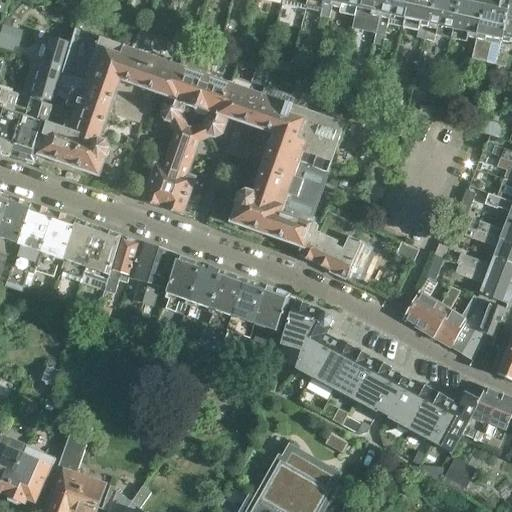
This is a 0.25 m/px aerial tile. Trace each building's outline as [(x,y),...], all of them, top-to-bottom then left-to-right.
[(284,0),(284,1),(283,5),(305,10),(307,0),(284,0)] [(334,0),(307,0),(305,10),(330,17),(333,3),(334,0)] [(334,0),(333,3),(342,5),(341,12),(356,15),(358,8),(359,0),(334,0)] [(359,0),(358,8),(356,15),(353,29),(376,34),(384,0),(359,0)] [(384,0),(376,34),(374,43),(383,46),(388,25),(402,28),(404,19),(409,0),(384,0)] [(409,0),(404,19),(402,28),(418,32),(417,37),(426,39),(429,24),(435,0),(409,0)] [(435,0),(429,24),(426,39),(434,41),(436,36),(451,39),(452,37),(454,30),(460,0),(435,0)] [(460,0),(454,30),(452,37),(475,42),(477,35),(485,0),(460,0)] [(485,0),(477,35),(487,37),(486,41),(485,41),(484,46),(499,49),(501,40),(502,41),(503,38),(510,0),(485,0)] [(511,0),(510,0),(503,38),(511,39),(511,0)] [(0,45),(12,49),(18,29),(3,25),(0,34),(0,45)] [(39,154),(100,176),(106,159),(107,158),(110,151),(106,144),(99,141),(121,80),(167,96),(164,105),(166,105),(163,113),(166,120),(170,121),(176,134),(165,168),(157,165),(145,200),(183,213),(195,179),(187,176),(199,141),(211,136),(215,137),(222,133),(228,118),(276,135),(255,195),(248,193),(241,196),(238,203),(239,205),(233,222),(302,247),(299,256),(348,279),(357,283),(371,247),(363,243),(350,237),(355,226),(332,215),(325,229),(312,224),(345,124),(261,95),(124,47),(101,38),(77,30),(72,44),(62,84),(60,89),(72,93),(67,107),(76,110),(71,123),(66,121),(64,127),(50,122),(45,137),(39,154)] [(211,31),(207,47),(218,50),(223,34),(211,31)] [(7,111),(0,135),(0,151),(35,164),(39,154),(45,137),(44,137),(47,125),(53,107),(71,43),(49,37),(27,112),(15,108),(20,95),(11,92),(7,111)] [(471,61),(473,49),(465,47),(463,59),(471,61)] [(282,70),(289,72),(293,61),(285,59),(282,70)] [(498,59),(495,73),(503,75),(506,61),(498,59)] [(300,63),(293,61),(289,73),(296,75),(300,63)] [(0,135),(7,111),(11,92),(3,90),(0,98),(0,76),(4,65),(0,63),(0,135)] [(265,83),(270,69),(261,67),(256,80),(265,83)] [(414,98),(411,109),(433,116),(436,105),(414,98)] [(485,115),(481,130),(498,135),(502,120),(485,115)] [(494,152),(502,155),(511,158),(511,152),(504,149),(496,146),(494,152)] [(511,158),(502,155),(501,158),(502,158),(498,167),(511,171),(511,158)] [(399,168),(384,161),(368,198),(382,205),(399,168)] [(491,192),(495,194),(511,199),(511,192),(493,186),(491,192)] [(468,187),(463,201),(472,205),(477,190),(468,187)] [(0,230),(11,198),(0,194),(0,230)] [(511,199),(495,194),(494,196),(489,194),(486,205),(498,209),(499,208),(510,212),(507,219),(511,220),(511,199)] [(0,230),(0,286),(5,288),(32,205),(11,198),(0,230)] [(32,205),(5,288),(28,295),(40,259),(42,254),(55,214),(32,205)] [(59,265),(62,266),(63,262),(77,221),(55,214),(42,254),(36,272),(54,279),(59,265)] [(473,219),(470,226),(511,243),(511,220),(507,219),(503,230),(473,219)] [(77,221),(63,262),(64,262),(65,261),(87,269),(100,229),(77,221)] [(511,243),(470,226),(469,228),(468,228),(466,235),(496,247),(492,256),(511,264),(511,243)] [(83,282),(105,290),(110,277),(111,272),(122,237),(100,229),(87,269),(83,282)] [(119,281),(127,284),(130,279),(130,278),(141,244),(122,237),(111,272),(110,277),(105,290),(115,293),(119,281)] [(444,237),(437,255),(445,259),(453,241),(444,237)] [(141,244),(130,278),(130,279),(139,282),(134,301),(141,303),(159,250),(141,244)] [(402,244),(397,255),(414,262),(419,252),(402,244)] [(159,250),(141,303),(153,307),(159,289),(168,292),(178,257),(159,250)] [(461,254),(457,264),(511,285),(511,264),(492,256),(489,264),(461,254)] [(446,260),(436,255),(426,277),(437,282),(446,260)] [(178,257),(168,292),(167,294),(166,298),(170,300),(166,310),(176,313),(180,303),(186,305),(187,301),(200,265),(178,257)] [(511,295),(511,285),(457,264),(459,265),(456,274),(482,283),(478,293),(508,306),(511,295)] [(201,311),(209,313),(223,273),(200,265),(187,301),(193,303),(188,317),(198,321),(201,311)] [(209,325),(227,331),(244,280),(223,273),(209,313),(213,315),(209,325)] [(253,325),(266,288),(244,280),(227,331),(248,338),(253,325)] [(279,334),(291,297),(266,288),(253,325),(259,327),(254,342),(265,346),(269,334),(278,337),(279,334)] [(405,319),(418,328),(435,338),(451,310),(461,291),(452,288),(442,304),(421,292),(405,319)] [(52,296),(30,289),(29,294),(50,302),(52,296)] [(75,306),(84,309),(87,301),(78,298),(75,306)] [(298,304),(294,303),(280,346),(302,353),(303,352),(306,353),(319,310),(308,307),(307,305),(301,303),(298,304)] [(468,321),(452,348),(473,361),(474,360),(484,343),(492,346),(495,339),(507,309),(497,306),(490,303),(486,314),(483,313),(475,309),(468,321)] [(102,305),(99,315),(109,318),(112,308),(102,305)] [(332,317),(319,310),(306,353),(303,352),(302,353),(296,371),(312,379),(334,339),(326,335),(333,323),(332,317)] [(451,310),(435,338),(452,348),(468,321),(451,310)] [(136,319),(134,325),(152,330),(154,325),(136,319)] [(158,325),(156,332),(166,335),(168,327),(158,325)] [(198,345),(220,353),(223,343),(214,340),(215,338),(202,333),(198,345)] [(343,344),(334,339),(312,379),(334,391),(355,351),(353,350),(352,347),(346,344),(343,344)] [(511,342),(501,370),(499,376),(511,381),(511,342)] [(358,352),(355,351),(334,391),(355,402),(377,363),(367,357),(366,354),(360,351),(358,352)] [(379,364),(377,363),(355,402),(378,414),(399,375),(389,369),(388,366),(382,363),(379,364)] [(48,369),(41,382),(51,387),(58,374),(48,369)] [(420,386),(410,380),(388,420),(411,432),(432,392),(430,391),(429,388),(423,385),(420,386)] [(486,388),(484,392),(472,417),(482,422),(478,433),(485,436),(490,425),(502,395),(486,388)] [(435,394),(432,392),(411,432),(432,444),(454,404),(444,399),(443,396),(437,393),(435,394)] [(506,432),(511,417),(511,399),(502,395),(490,425),(485,436),(482,443),(489,446),(497,450),(501,442),(493,438),(497,428),(506,432)] [(459,407),(454,404),(432,444),(452,455),(479,402),(468,396),(465,397),(459,407)] [(339,415),(334,424),(342,427),(346,419),(339,415)] [(58,471),(63,473),(54,499),(49,497),(44,511),(47,511),(97,511),(99,508),(109,511),(123,511),(131,502),(126,498),(115,487),(111,486),(111,485),(77,474),(93,429),(75,423),(58,471)] [(0,491),(7,494),(28,447),(3,435),(2,436),(0,440),(0,491)] [(28,447),(7,494),(9,495),(11,501),(19,505),(24,502),(27,503),(28,499),(36,503),(43,488),(45,489),(54,468),(54,467),(57,459),(28,447)] [(252,511),(318,511),(331,491),(328,489),(335,476),(292,451),(285,463),(281,461),(252,511)] [(449,478),(465,486),(477,461),(469,457),(464,454),(461,453),(449,478)] [(425,458),(419,454),(414,463),(420,467),(425,458)] [(447,469),(427,474),(441,482),(447,469)] [(131,502),(123,511),(143,511),(140,510),(152,493),(143,487),(132,503),(131,502)]
